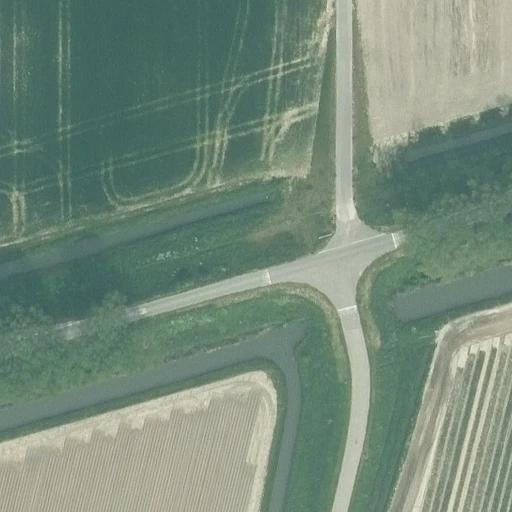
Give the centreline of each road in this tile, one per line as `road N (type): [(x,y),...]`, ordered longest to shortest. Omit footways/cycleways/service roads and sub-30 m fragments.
road 1 (unclassified): [(0,352),(342,257)]
road 2 (unclassified): [(339,511),(360,404),(342,257)]
road 3 (track): [(440,335),(404,348),(362,511)]
road 4 (unclassified): [(342,257),(511,205)]
